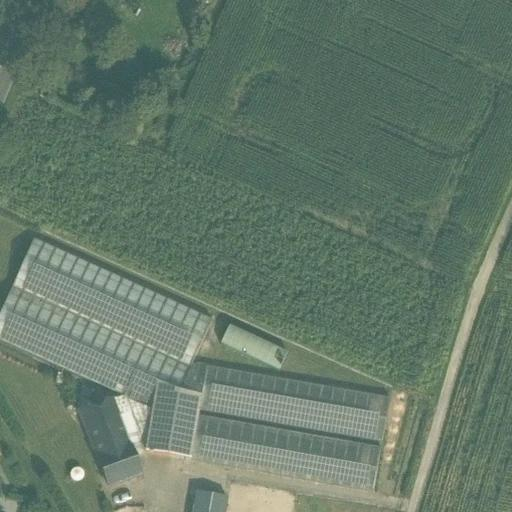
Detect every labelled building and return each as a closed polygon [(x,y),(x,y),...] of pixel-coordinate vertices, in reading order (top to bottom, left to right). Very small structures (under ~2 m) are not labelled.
[(212,321),(33,241),(0,315),(0,344),(123,400),(134,375),(157,386),(179,395),(212,321)] [(232,329),(224,348),(279,372),(287,353),(232,329)] [(389,400),(205,367),(199,405),(197,413),(382,445),(389,400)] [(157,386),(134,375),(123,400),(112,403),(119,419),(118,420),(133,460),(145,455),(157,386)] [(179,395),(157,386),(145,455),(184,462),(189,462),(197,417),(197,413),(199,405),(179,395)] [(112,403),(79,415),(85,432),(118,420),(119,419),(112,403)] [(189,462),(373,495),(381,449),(197,417),(189,462)] [(118,420),(85,432),(107,489),(140,477),(133,460),(118,420)] [(224,511),(226,500),(195,495),(192,511),(224,511)]
